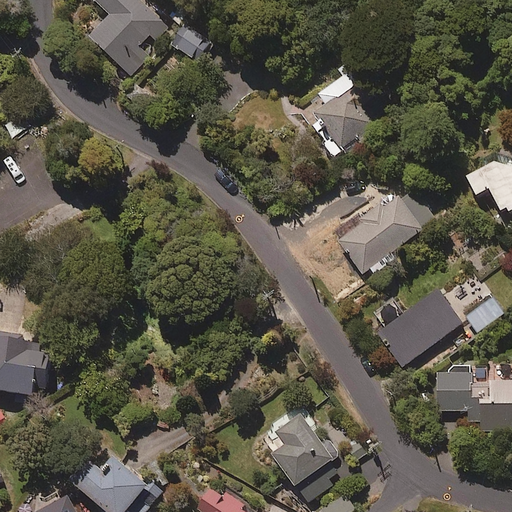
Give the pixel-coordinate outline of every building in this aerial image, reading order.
[(168,30),(134,0),(90,0),(90,1),(110,19),(90,41),(130,78),(149,58),(140,50),(152,36),(158,41),(168,30)] [(207,44),(186,30),(172,51),(193,65),(207,44)] [(325,105),(313,115),(319,123),(313,127),(325,144),(322,147),(331,160),(342,152),(340,149),(354,139),(359,147),(396,120),(357,67),(318,96),(325,105)] [(161,102),(136,87),(124,107),(149,122),(161,102)] [(503,220),(511,215),(511,162),(511,163),(510,160),(467,181),(477,202),(491,195),(503,220)] [(435,226),(408,191),(364,225),(366,228),(340,248),(365,280),(435,226)] [(462,330),(440,298),(381,339),(403,371),(462,330)] [(505,318),(495,302),(468,320),(478,336),(505,318)] [(28,340),(0,336),(0,337),(0,395),(40,400),(43,376),(55,377),(59,344),(28,340)] [(434,381),(435,416),(469,415),(469,430),(483,429),(483,441),(511,439),(511,391),(489,392),(488,368),(472,368),(449,369),(450,380),(434,381)] [(0,427),(9,423),(0,405),(0,427)] [(345,479),(302,424),(269,450),(277,460),(272,463),(308,508),(345,479)] [(84,491),(107,511),(152,511),(159,505),(163,501),(121,462),(108,477),(102,471),(84,491)] [(251,511),(214,492),(203,511),(251,511)] [(68,511),(61,499),(39,511),(68,511)] [(356,511),(347,499),(327,511),(356,511)]
